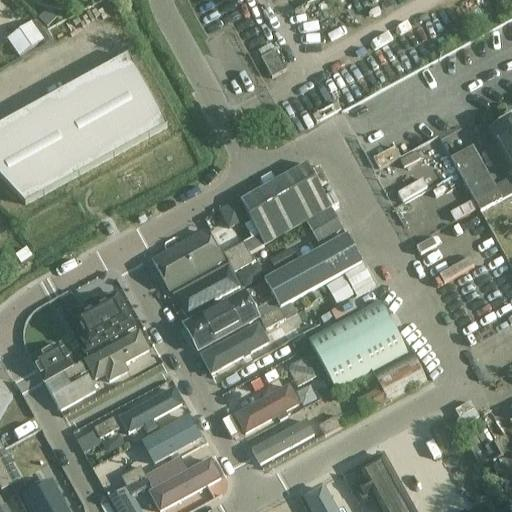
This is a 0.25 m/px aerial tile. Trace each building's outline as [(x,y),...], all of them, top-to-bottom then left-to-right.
[(33,48),(60,36),(51,16),(24,28),(33,48)] [(167,130),(128,58),(0,128),(0,180),(25,207),(167,130)] [(511,120),(488,134),(511,176),(511,120)] [(451,161),(481,214),(502,203),(472,149),(451,161)] [(331,210),(310,170),(242,208),(264,247),(331,210)] [(343,233),(332,212),(308,226),(319,247),(343,233)] [(214,238),(152,272),(168,301),(229,267),(229,266),(224,257),(214,238)] [(360,266),(346,239),(262,285),(271,301),(273,304),(274,304),(278,311),(360,266)] [(248,256),(243,246),(224,257),(229,266),(248,256)] [(253,265),(250,259),(249,257),(248,256),(229,266),(229,267),(232,271),(234,276),(253,265)] [(232,271),(173,303),(186,327),(245,295),(234,276),(232,271)] [(247,300),(186,333),(199,358),(261,325),(255,314),(247,300)] [(308,341),(336,393),(408,354),(379,302),(308,341)] [(274,304),(273,304),(256,314),(255,314),(261,325),(280,314),(278,311),(274,304)] [(133,318),(128,309),(79,337),(89,355),(126,334),(121,325),(133,318)] [(285,323),(280,314),(261,325),(266,333),(285,323)] [(456,329),(466,349),(497,334),(487,314),(456,329)] [(260,332),(203,364),(212,381),(271,350),(260,332)] [(98,390),(153,361),(140,338),(86,366),(98,390)] [(61,349),(33,365),(45,387),(64,376),(73,371),(61,349)] [(77,356),(69,361),(74,370),(83,365),(77,356)] [(373,377),(380,390),(387,403),(425,383),(412,357),(373,377)] [(306,361),(287,372),(292,381),(311,371),(306,361)] [(73,371),(64,376),(69,385),(69,386),(88,375),(83,365),(74,370),(73,371)] [(316,380),(312,372),(311,371),(292,381),(297,391),(316,380)] [(69,385),(64,376),(45,387),(60,414),(96,394),(88,380),(71,389),(69,386),(69,385)] [(364,418),(383,407),(388,404),(387,403),(380,390),(356,404),(364,418)] [(0,421),(12,400),(0,392),(0,421)] [(187,414),(177,395),(120,426),(130,446),(187,414)] [(239,422),(250,442),(302,414),(291,396),(239,422)] [(109,413),(90,423),(95,433),(114,422),(109,413)] [(318,429),(323,439),(343,428),(337,419),(318,429)] [(120,431),(114,422),(95,433),(100,442),(120,431)] [(190,423),(145,446),(156,466),(201,443),(190,423)] [(310,427),(256,457),(264,472),(318,443),(310,427)] [(100,442),(95,433),(77,444),(84,457),(102,446),(100,442)] [(0,468),(10,463),(0,445),(0,468)] [(190,479),(180,462),(148,480),(165,511),(182,511),(226,488),(214,466),(190,479)] [(20,482),(10,463),(0,468),(10,488),(20,482)] [(10,488),(0,468),(0,491),(1,493),(10,488)] [(141,470),(121,481),(126,490),(128,489),(146,480),(141,470)] [(60,511),(42,479),(15,495),(24,511),(60,511)] [(128,489),(126,490),(131,500),(133,499),(150,490),(151,489),(146,480),(128,489)] [(131,500),(126,490),(109,500),(115,511),(139,511),(133,499),(131,500)] [(20,511),(13,499),(0,506),(0,511),(20,511)]
